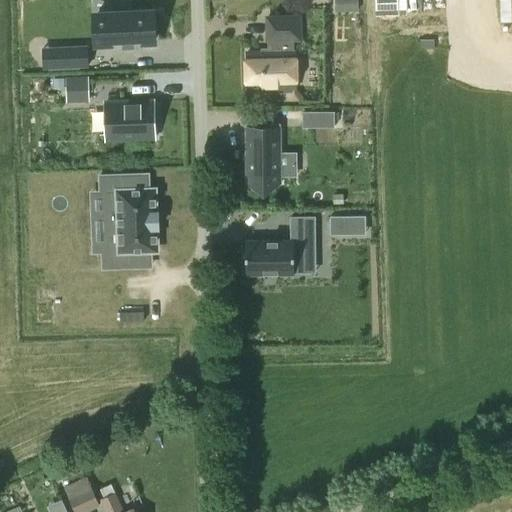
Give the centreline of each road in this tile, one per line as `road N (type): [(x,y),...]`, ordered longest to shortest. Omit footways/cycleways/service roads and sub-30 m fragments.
road 1 (residential): [(210,511),(195,0)]
road 2 (unclassified): [(365,511),(511,446)]
